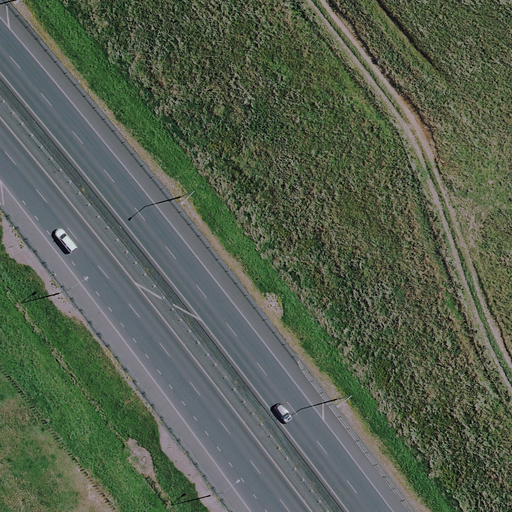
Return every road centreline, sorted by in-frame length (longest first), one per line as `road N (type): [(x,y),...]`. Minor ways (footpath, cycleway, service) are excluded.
road 1 (motorway): [(0,47),(357,511)]
road 2 (motorway): [(279,511),(0,153)]
